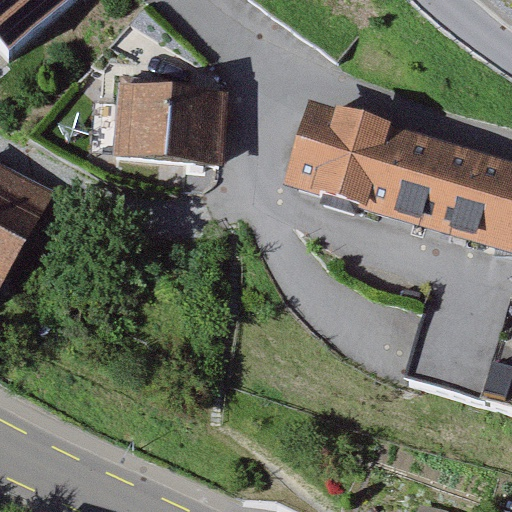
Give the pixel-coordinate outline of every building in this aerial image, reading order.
[(0,0),(0,49),(10,61),(79,0),(0,0)] [(118,117),(98,116),(96,156),(113,157),(113,161),(223,167),(227,96),(120,90),(118,117)] [(511,164),(311,104),(285,190),(511,257),(511,312),(510,321),(485,404),(511,411),(511,164)] [(0,295),(54,196),(0,166),(0,295)] [(404,379),(485,404),(510,321),(432,295),(404,379)]
